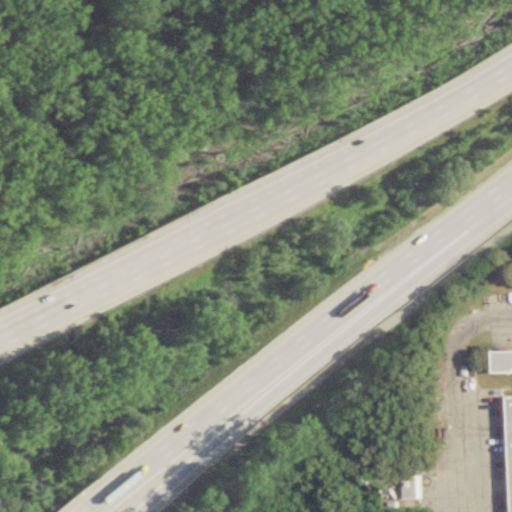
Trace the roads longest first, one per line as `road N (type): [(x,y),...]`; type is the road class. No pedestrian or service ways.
road 1 (motorway): [(511,68),(304,187),(0,341)]
road 2 (motorway): [(106,489),(302,326),(511,174)]
road 3 (motorway): [(126,509),(466,233),(511,185)]
